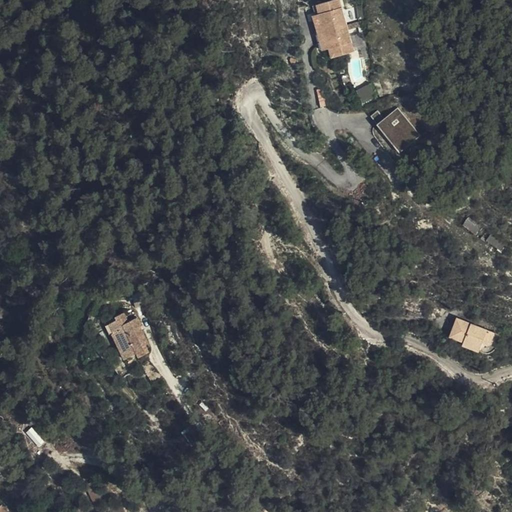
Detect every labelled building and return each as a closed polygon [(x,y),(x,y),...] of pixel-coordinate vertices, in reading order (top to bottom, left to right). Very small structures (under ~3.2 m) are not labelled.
[(329,0),(305,0),(309,7),(303,10),(316,36),(322,34),(327,45),(347,35),(329,0)] [(362,103),(375,97),(369,84),(356,91),(362,103)] [(379,114),(372,120),(402,156),(422,139),(399,111),(386,122),(379,114)] [(471,220),(464,229),(476,238),(483,229),(471,220)] [(501,251),(506,244),(491,233),(486,241),(501,251)] [(0,315),(3,319),(12,311),(0,297),(0,315)] [(131,347),(136,354),(138,353),(140,358),(151,353),(148,346),(151,344),(144,327),(145,326),(141,316),(131,321),(128,313),(117,317),(119,320),(113,322),(116,327),(123,335),(131,347)] [(125,359),(136,354),(131,347),(123,335),(116,327),(113,322),(112,323),(116,332),(114,333),(125,359)] [(504,340),(459,322),(452,339),(467,346),(466,348),(491,359),(494,358),(497,356),(498,355),(499,353),(504,340)] [(89,339),(81,343),(85,351),(92,347),(89,339)]
